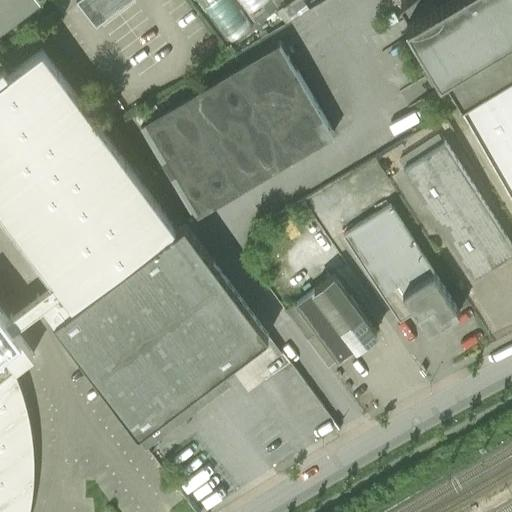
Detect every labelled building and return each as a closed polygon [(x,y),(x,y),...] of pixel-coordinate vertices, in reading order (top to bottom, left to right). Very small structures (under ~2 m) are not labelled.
[(0,0),(0,37),(40,7),(34,0),(0,0)] [(79,0),(96,21),(123,0),(79,0)] [(194,0),(231,47),(252,31),(245,22),(274,0),(194,0)] [(462,105),(511,74),(511,0),(404,0),(400,4),(408,16),(406,18),(415,33),(418,32),(431,56),(424,60),(432,73),(437,70),(446,85),(448,84),(460,105),(462,105)] [(279,42),(140,126),(195,216),(333,133),(279,42)] [(43,304),(55,319),(176,229),(42,50),(8,75),(3,67),(0,69),(0,207),(55,281),(61,289),(42,302),(43,304)] [(511,74),(462,105),(511,193),(511,74)] [(511,246),(444,139),(403,166),(474,277),(511,252),(511,246)] [(389,203),(343,233),(399,320),(414,310),(428,331),(459,311),(389,203)] [(54,320),(138,433),(269,336),(184,223),(176,229),(55,319),(54,320)] [(333,274),(295,303),(316,331),(338,360),(376,331),(333,274)] [(19,307),(6,317),(13,327),(27,317),(43,304),(42,302),(61,289),(55,281),(19,307)] [(316,331),(295,303),(286,309),(307,338),(316,331)] [(0,309),(0,511),(28,511),(32,495),(34,469),(34,447),(30,417),(25,396),(15,368),(33,353),(13,327),(6,317),(0,309)]
